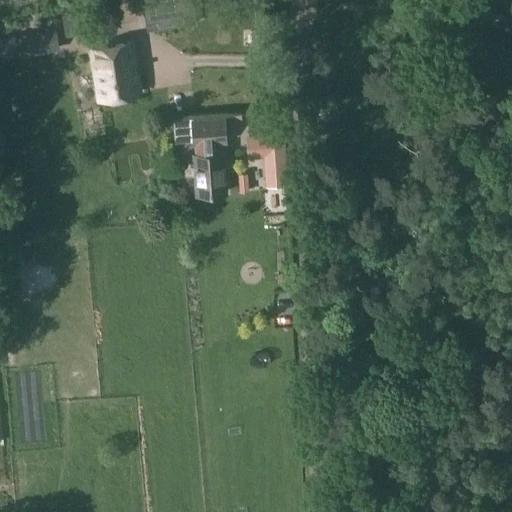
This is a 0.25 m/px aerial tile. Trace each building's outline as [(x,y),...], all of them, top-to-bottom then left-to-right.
[(144,0),(150,30),(197,22),(193,0),(144,0)] [(103,11),(63,17),(66,34),(86,30),(82,30),(79,15),(103,11)] [(54,22),(0,34),(0,36),(5,61),(61,48),(54,22)] [(99,97),(139,91),(131,44),(91,51),(99,97)] [(92,67),(71,68),(72,92),(93,92),(92,67)] [(220,152),(220,141),(225,140),(224,117),(192,119),(197,194),(225,192),(222,152),(220,152)] [(281,135),(248,138),(250,154),(267,154),(268,169),(284,168),(281,135)]
